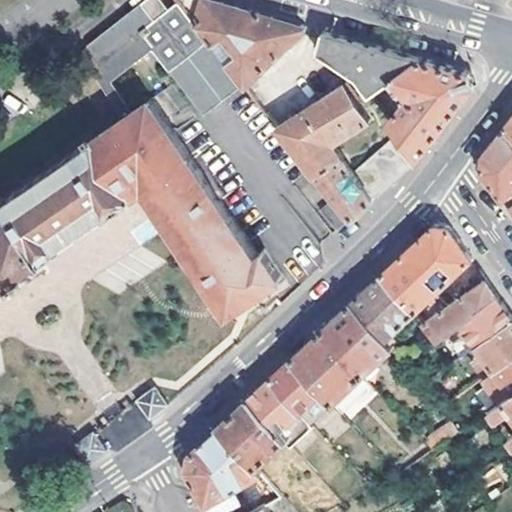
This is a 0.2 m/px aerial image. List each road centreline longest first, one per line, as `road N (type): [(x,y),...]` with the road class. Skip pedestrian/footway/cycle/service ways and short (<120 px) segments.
road 1 (residential): [(143,454),(311,304),(444,166)]
road 2 (unknown): [(238,138),(333,257)]
road 3 (tertiary): [(366,0),(511,40)]
